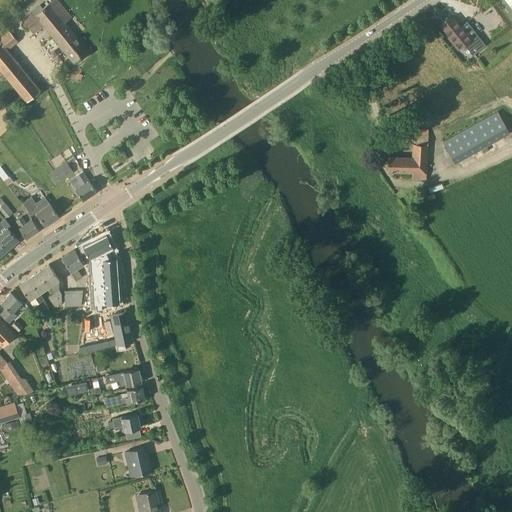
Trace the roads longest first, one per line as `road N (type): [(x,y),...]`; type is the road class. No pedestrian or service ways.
road 1 (tertiary): [(112,205),(423,0)]
road 2 (unclassified): [(198,511),(131,308),(112,205)]
road 3 (tertiary): [(0,283),(112,205)]
